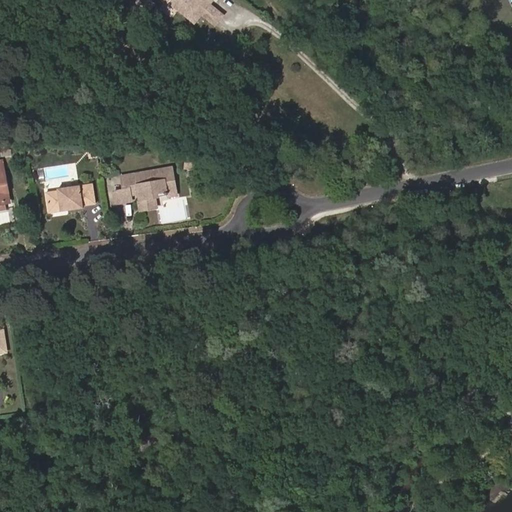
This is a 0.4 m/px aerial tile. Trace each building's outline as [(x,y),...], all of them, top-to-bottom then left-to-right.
[(203,15),(211,4),(214,0),(167,0),(193,21),(198,20),(203,15)] [(224,15),(211,4),(203,15),(215,26),(224,15)] [(0,203),(6,202),(4,193),(8,192),(4,168),(3,168),(1,161),(0,160),(0,203)] [(130,194),(132,200),(140,198),(142,210),(156,207),(155,199),(158,194),(162,193),(167,195),(177,194),(173,167),(121,176),(124,195),(130,194)] [(68,206),(69,210),(84,207),(83,205),(97,203),(94,183),(59,188),(60,190),(47,192),(50,209),(68,206)] [(133,208),(132,200),(130,194),(124,195),(117,196),(119,210),(133,208)]
